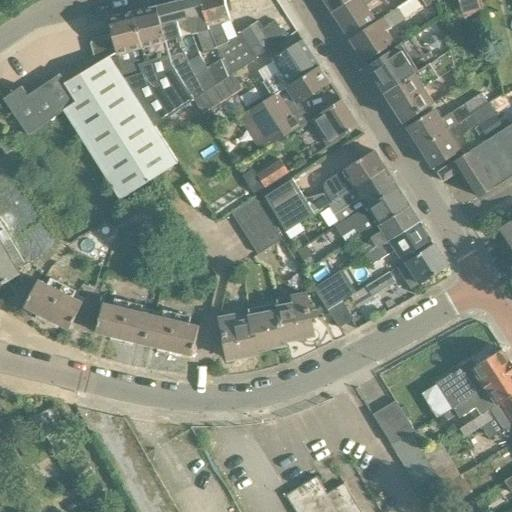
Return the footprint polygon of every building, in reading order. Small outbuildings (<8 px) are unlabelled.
[(216,52),(213,43),(200,0),(187,0),(183,1),(187,18),(192,36),(196,35),(204,57),(216,52)] [(200,0),(213,43),(216,52),(221,62),(227,79),(234,74),(286,40),(274,21),(262,28),(258,21),(239,33),(240,35),(226,41),(220,24),(230,21),(224,0),(200,0)] [(323,0),(331,12),(350,0),(323,0)] [(350,41),(377,23),(366,6),(375,0),(350,0),(331,12),(350,41)] [(477,0),(457,0),(462,18),(481,13),(477,0)] [(187,18),(183,1),(156,8),(172,66),(193,102),(217,85),(209,69),(194,77),(180,51),(179,51),(178,39),(182,38),(177,21),(187,18)] [(156,8),(131,15),(148,71),(175,115),(193,102),(172,66),(156,8)] [(377,23),(350,41),(364,63),(394,44),(386,31),(403,20),(397,9),(377,23)] [(154,129),(175,115),(148,71),(131,15),(108,21),(113,39),(128,87),(154,129)] [(412,37),(366,66),(384,94),(434,61),(428,51),(423,54),(412,37)] [(177,164),(154,129),(128,87),(113,39),(93,43),(99,63),(65,83),(60,74),(28,96),(22,87),(3,100),(28,136),(64,112),(120,200),(177,164)] [(269,99),(319,67),(302,40),(271,60),(279,73),(261,85),(269,99)] [(434,61),(384,94),(403,124),(434,104),(423,88),(453,69),(449,51),(434,61)] [(199,56),(189,62),(197,74),(207,68),(199,56)] [(227,79),(221,62),(209,69),(217,85),(227,79)] [(319,67),(269,99),(249,112),(270,145),(282,138),(304,124),(308,121),(298,105),(330,84),(319,67)] [(244,89),(235,76),(196,102),(205,115),(244,89)] [(419,148),(487,104),(503,94),(500,86),(489,89),(440,121),(433,110),(406,128),(419,148)] [(341,101),(322,113),(310,120),(327,147),(358,128),(341,101)] [(487,104),(419,148),(433,170),(461,152),(453,141),(494,115),(487,104)] [(243,122),(249,118),(244,110),(238,114),(243,122)] [(511,177),(511,124),(455,161),(462,171),(480,199),(511,177)] [(289,232),(331,205),(385,170),(374,152),(326,182),(325,183),(325,184),(325,186),(325,188),(325,190),(326,192),(306,197),(294,179),(266,197),(289,232)] [(289,172),(281,160),(258,174),(266,186),(289,172)] [(462,171),(455,161),(437,174),(443,183),(462,171)] [(385,170),(331,205),(337,215),(334,218),(339,226),(350,219),(398,188),(385,170)] [(410,208),(398,188),(350,219),(339,226),(337,228),(343,237),(356,229),(361,238),(410,208)] [(254,199),(231,214),(258,255),(281,240),(254,199)] [(377,249),(419,222),(410,208),(361,238),(347,246),(351,252),(371,240),(377,249)] [(511,249),(511,221),(499,229),(511,249)] [(419,222),(377,249),(365,256),(372,266),(395,251),(401,260),(431,241),(419,222)] [(0,286),(21,274),(0,240),(0,238),(7,234),(0,223),(0,286)] [(320,258),(346,242),(336,227),(311,244),(320,258)] [(434,245),(398,268),(412,290),(448,267),(434,245)] [(311,258),(305,262),(309,269),(316,265),(311,258)] [(396,283),(390,273),(367,287),(373,297),(396,283)] [(328,309),(342,301),(350,296),(338,275),(315,288),(328,309)] [(38,280),(24,308),(69,330),(73,322),(86,328),(96,307),(84,300),(83,303),(73,298),(76,292),(51,280),(48,285),(38,280)] [(279,310),(285,341),(313,336),(306,295),(293,297),(295,304),(278,307),(279,310)] [(342,301),(328,309),(339,329),(353,320),(342,301)] [(102,305),(95,334),(192,357),(199,327),(188,325),(189,319),(163,312),(161,319),(140,314),(141,308),(114,302),(113,308),(102,305)] [(285,341),(279,310),(250,315),(251,319),(257,351),(285,346),(285,341)] [(258,355),(257,351),(251,319),(233,322),(232,317),(220,319),(228,361),(258,355)] [(437,383),(453,407),(511,368),(511,365),(502,350),(474,368),(470,362),(437,383)] [(511,368),(453,407),(454,409),(457,414),(459,418),(476,407),(481,415),(511,395),(511,368)] [(511,395),(481,415),(460,429),(466,439),(482,429),(480,426),(494,417),(505,434),(511,428),(511,395)] [(404,438),(410,434),(415,431),(396,401),(385,408),(404,438)] [(48,438),(65,428),(54,408),(36,417),(48,438)] [(385,408),(374,416),(393,445),(404,438),(385,408)] [(457,414),(454,409),(443,415),(447,420),(457,414)] [(404,438),(393,445),(392,446),(398,456),(417,444),(410,434),(404,438)] [(417,444),(398,456),(405,467),(423,455),(417,444)] [(424,456),(430,465),(437,476),(443,486),(461,475),(442,445),(424,456)] [(423,455),(405,467),(411,477),(430,465),(424,456),(423,455)] [(418,487),(437,476),(430,465),(411,477),(418,487)] [(437,476),(418,487),(425,498),(443,486),(437,476)] [(474,492),(463,476),(446,487),(457,503),(474,492)] [(360,511),(343,484),(327,494),(316,477),(285,496),(295,511),(360,511)] [(481,511),(488,508),(482,499),(469,508),(471,511),(481,511)] [(442,511),(436,501),(422,510),(423,511),(442,511)]
